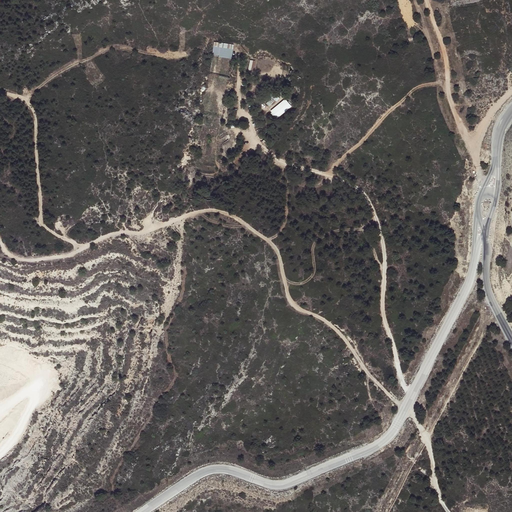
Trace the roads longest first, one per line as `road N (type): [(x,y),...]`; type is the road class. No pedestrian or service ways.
road 1 (track): [(0,239),(13,257),(34,261),(196,211),(222,211),(273,243),(294,307),(337,331),(404,408)]
road 2 (unclassified): [(477,210),(470,279),(385,439),(278,485),(207,469),(142,511)]
road 3 (track): [(410,397),(384,324),(385,247),(367,199),(257,146),(238,101),(239,53)]
road 4 (track): [(473,152),(448,88),(425,84),(327,175)]
road 5 (track): [(0,91),(34,108),(40,220),(83,247)]
road 6 (track): [(283,276),(309,278),(319,238),(376,218)]
